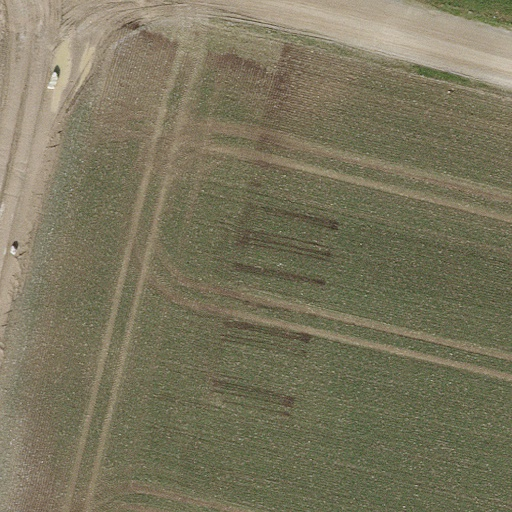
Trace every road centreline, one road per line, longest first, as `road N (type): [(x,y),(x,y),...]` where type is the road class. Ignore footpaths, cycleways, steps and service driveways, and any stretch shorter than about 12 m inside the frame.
road 1 (track): [(293,0),(511,50)]
road 2 (track): [(0,138),(32,0)]
